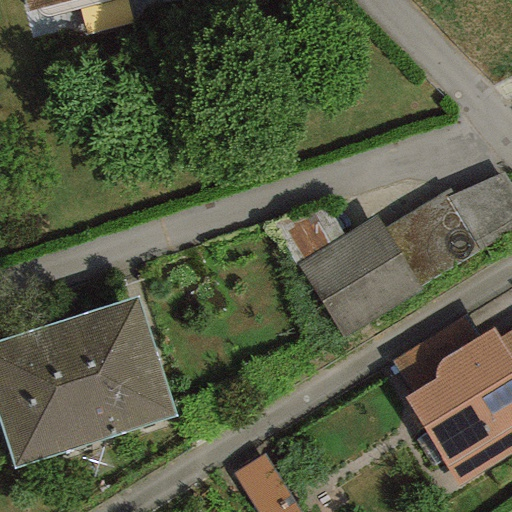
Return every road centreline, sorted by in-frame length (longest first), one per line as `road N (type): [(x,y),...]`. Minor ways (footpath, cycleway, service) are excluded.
road 1 (residential): [(0,285),(497,122)]
road 2 (residential): [(497,122),(379,0)]
